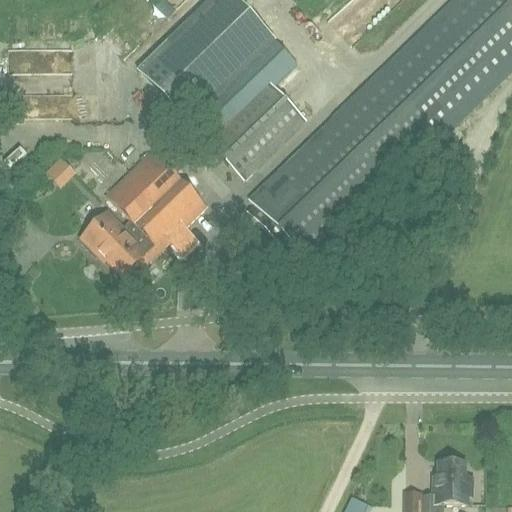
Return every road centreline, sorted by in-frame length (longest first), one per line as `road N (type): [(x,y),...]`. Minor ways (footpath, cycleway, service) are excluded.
road 1 (secondary): [(0,364),(511,368)]
road 2 (track): [(411,323),(325,511)]
